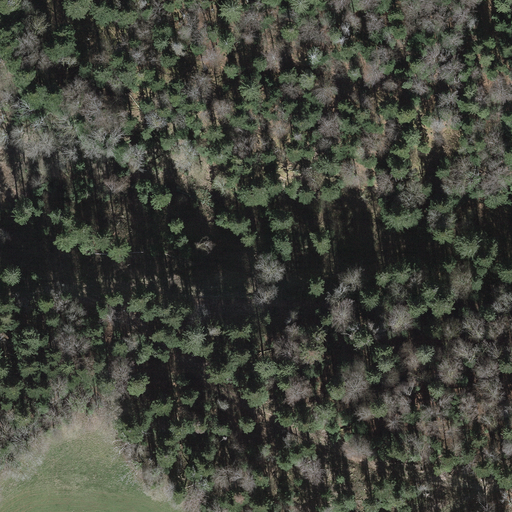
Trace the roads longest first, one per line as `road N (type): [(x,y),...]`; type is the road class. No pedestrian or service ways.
road 1 (track): [(43,284),(106,302),(245,402),(355,457),(409,475),(497,483)]
road 2 (track): [(0,292),(67,281),(263,287),(440,245)]
